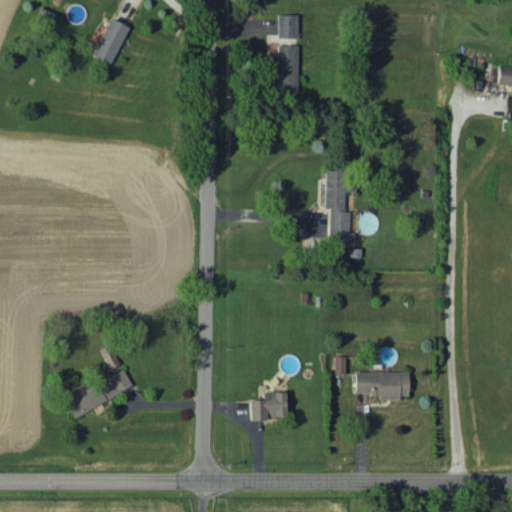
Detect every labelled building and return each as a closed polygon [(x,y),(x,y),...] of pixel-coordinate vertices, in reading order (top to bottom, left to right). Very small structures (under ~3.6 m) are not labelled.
[(296,37),(296,14),(276,14),(276,37),(296,37)] [(109,18),(90,54),(108,63),(127,27),(109,18)] [(295,90),(296,45),(276,44),(275,89),(295,90)] [(495,83),(511,84),(511,65),(496,65),(495,83)] [(324,207),(328,207),(328,241),(353,241),(353,231),(348,231),(348,210),(343,210),(343,191),(354,191),(354,178),(343,178),(343,170),(324,170),(324,207)] [(333,373),(343,373),(344,356),(333,355),(333,373)] [(64,400),(73,417),(131,385),(122,368),(64,400)] [(407,394),(407,371),(354,371),(353,393),(377,393),(377,399),(398,399),(398,394),(407,394)] [(283,391),(261,391),(261,399),(247,399),(248,418),(284,417),(283,391)]
